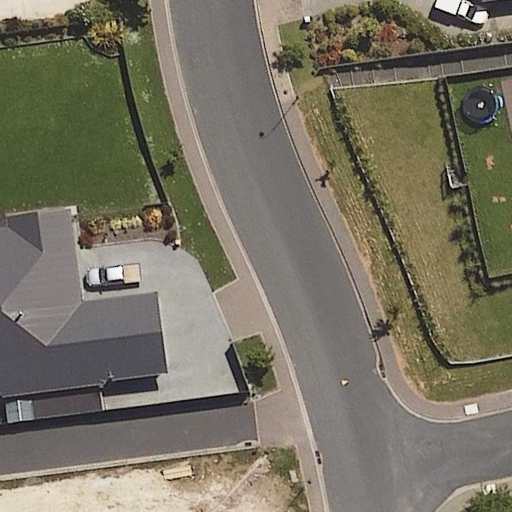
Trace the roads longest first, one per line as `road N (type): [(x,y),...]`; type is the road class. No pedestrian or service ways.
road 1 (residential): [(372,483),(233,98),(211,0)]
road 2 (residential): [(372,483),(511,449)]
